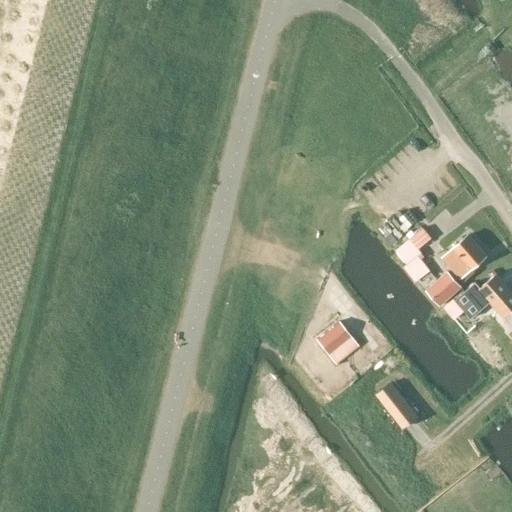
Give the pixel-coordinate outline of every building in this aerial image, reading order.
[(488,256),(469,233),(441,257),(460,280),(464,276),(468,280),(476,272),(472,269),(488,256)] [(407,263),(403,267),(415,282),(431,270),(419,256),(423,253),(411,237),(396,250),(407,263)] [(462,287),(448,270),(425,291),(439,306),(462,287)] [(511,288),(498,272),(480,287),(476,282),(444,308),(454,319),(465,311),(471,319),(490,302),(511,327),(511,330),(509,333),(511,336),(511,288)] [(337,321),(315,339),(327,353),(349,337),(337,321)] [(417,416),(390,382),(375,393),(402,428),(417,416)]
